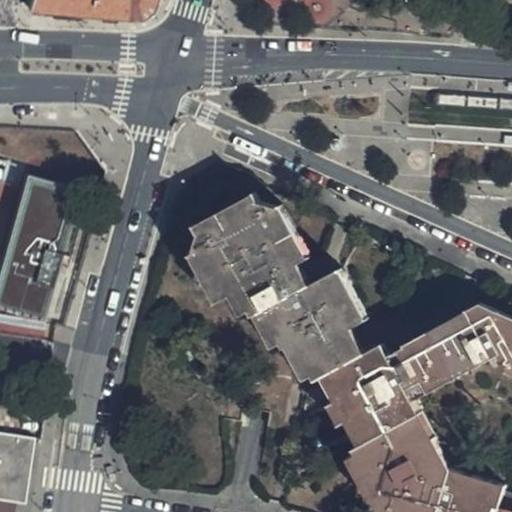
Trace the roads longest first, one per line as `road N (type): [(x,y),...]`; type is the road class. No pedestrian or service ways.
road 1 (secondary): [(169,83),(106,315),(69,511)]
road 2 (residential): [(169,83),(208,115),(511,252)]
road 3 (secondary): [(169,83),(347,56)]
road 4 (secondary): [(179,50),(0,44)]
road 5 (secondary): [(0,89),(169,83)]
road 6 (secondary): [(347,56),(179,50)]
road 7 (secondary): [(347,56),(511,66)]
